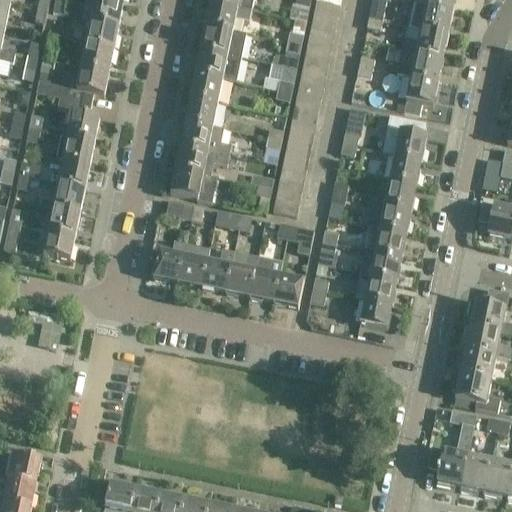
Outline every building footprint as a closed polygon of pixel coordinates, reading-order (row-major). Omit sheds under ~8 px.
[(0,0),(0,7),(10,9),(11,0),(0,0)] [(82,0),(81,0),(77,23),(84,25),(117,31),(122,8),(94,2),(82,0)] [(209,0),(208,8),(210,9),(211,8),(250,16),(253,0),(209,0)] [(316,0),(315,6),(339,11),(341,0),(316,0)] [(425,0),(424,10),(450,15),(452,4),(454,4),(455,0),(425,0)] [(38,1),(36,14),(47,17),(49,3),(48,3),(39,1),(38,1)] [(288,23),(305,27),(306,27),(309,13),(308,12),(309,3),(296,1),(294,9),(291,9),(288,23)] [(53,4),(51,18),(63,20),(65,6),(53,4)] [(315,6),(313,18),(336,23),(339,11),(315,6)] [(0,7),(0,31),(5,33),(10,9),(0,7)] [(203,32),(205,33),(206,32),(231,38),(234,25),(248,28),(250,16),(211,8),(210,9),(208,20),(206,20),(203,32)] [(410,23),(408,33),(418,35),(445,41),(447,28),(449,28),(452,16),(450,15),(424,10),(413,8),(410,23)] [(33,27),(43,29),(44,29),(47,17),(36,14),(33,27)] [(369,14),(367,24),(381,27),(383,17),(369,14)] [(48,31),(49,31),(60,33),(63,20),(51,18),(48,31)] [(313,18),(310,30),(334,35),(336,23),(313,18)] [(367,24),(365,33),(379,36),(381,27),(367,24)] [(87,35),(84,49),(112,55),(117,31),(84,25),(82,34),(87,35)] [(310,30),(308,41),(332,47),(334,35),(310,30)] [(198,56),(201,57),(201,56),(240,64),(245,40),(231,38),(206,32),(205,33),(203,44),(201,44),(198,56)] [(400,56),(414,59),(440,65),(442,53),(444,54),(447,41),(445,41),(418,35),(416,47),(403,44),(400,56)] [(288,38),(286,49),(300,51),(302,41),(288,38)] [(308,41),(305,53),(329,58),(332,47),(308,41)] [(29,48),(26,61),(37,63),(40,50),(29,48)] [(77,61),(75,71),(107,78),(112,55),(84,49),(81,62),(77,61)] [(284,58),(298,61),(300,51),(286,49),(284,58)] [(44,51),(41,64),(53,67),(56,53),(44,51)] [(305,53),(303,65),(327,70),(329,58),(305,53)] [(14,58),(0,56),(0,55),(0,66),(12,69),(14,58)] [(193,80),(196,81),(196,80),(222,85),(235,88),(240,64),(201,56),(201,57),(198,68),(196,68),(193,80)] [(395,80),(409,83),(435,89),(437,77),(439,78),(442,65),(440,65),(414,59),(411,71),(398,68),(395,80)] [(23,74),(33,76),(34,77),(37,63),(26,61),(23,74)] [(359,62),(357,72),(371,75),(373,66),(359,62)] [(41,64),(38,77),(50,80),(53,67),(41,64)] [(303,65),(301,77),(324,82),(327,70),(303,65)] [(37,88),(35,100),(58,104),(90,111),(92,100),(102,102),(107,78),(75,71),(70,95),(61,93),(37,87),(37,88)] [(357,72),(355,82),(369,85),(371,75),(357,72)] [(301,77),(298,89),(322,93),(324,82),(301,77)] [(188,104),(191,105),(191,104),(217,109),(222,85),(196,80),(196,81),(193,92),(191,91),(188,104)] [(263,93),(276,96),(290,99),(292,89),(265,83),(263,93)] [(437,89),(435,89),(409,83),(404,107),(430,112),(432,101),(434,102),(437,89)] [(298,89),(296,100),(320,105),(322,93),(298,89)] [(16,95),(15,102),(18,108),(26,110),(29,98),(16,95)] [(274,106),(288,109),(290,99),(276,96),(274,106)] [(296,100),(293,112),(317,117),(320,105),(296,100)] [(62,132),(60,141),(93,148),(98,124),(88,121),(90,111),(58,104),(56,116),(69,118),(66,133),(62,132)] [(184,128),(186,128),(212,133),(217,109),(191,104),(191,105),(188,116),(186,115),(184,128)] [(293,112),(291,124),(315,129),(317,117),(293,112)] [(12,118),(10,130),(22,132),(25,120),(12,118)] [(30,121),(27,135),(39,137),(42,123),(30,121)] [(388,123),(384,144),(381,158),(419,166),(421,166),(423,154),(421,153),(423,142),(422,142),(425,130),(388,123)] [(291,124),(289,135),(312,141),(315,129),(291,124)] [(179,152),(181,152),(207,157),(212,133),(186,128),(183,140),(181,139),(179,152)] [(7,142),(19,144),(20,144),(22,132),(10,130),(7,142)] [(343,141),(341,151),(355,153),(356,144),(358,144),(360,135),(350,133),(349,142),(343,141)] [(25,148),(36,150),(39,137),(27,135),(25,148)] [(268,135),(266,144),(280,147),(282,137),(268,135)] [(289,135),(286,147),(310,152),(312,141),(289,135)] [(60,166),(88,172),(93,148),(60,141),(55,165),(60,166)] [(264,154),(278,157),(280,147),(266,144),(264,154)] [(286,147),(284,159),(307,164),(310,152),(286,147)] [(341,151),(339,160),(353,163),(355,153),(341,151)] [(174,176),(176,176),(210,183),(210,182),(212,170),(226,173),(228,161),(207,157),(181,152),(178,164),(176,163),(174,176)] [(502,168),(511,170),(511,158),(504,156),(502,168)] [(284,159),(281,171),(305,176),(307,164),(284,159)] [(388,185),(414,190),(416,190),(418,178),(416,177),(419,166),(393,161),(388,185)] [(3,164),(0,176),(13,179),(15,167),(3,164)] [(52,178),(50,189),(83,195),(88,172),(60,166),(57,179),(52,178)] [(483,195),(496,197),(498,189),(493,188),(497,167),(489,166),(483,195)] [(20,168),(17,182),(29,185),(29,184),(37,186),(40,172),(20,168)] [(281,171),(279,183),(303,187),(305,176),(281,171)] [(0,178),(0,188),(10,191),(13,179),(0,176),(0,178)] [(196,205),(195,207),(210,210),(216,184),(210,182),(210,183),(176,176),(174,188),(171,187),(169,200),(196,205)] [(15,195),(27,197),(29,185),(17,182),(15,195)] [(259,183),(257,193),(270,195),(272,185),(259,183)] [(279,183),(276,194),(300,199),(303,187),(279,183)] [(388,185),(383,208),(409,214),(411,214),(414,202),(411,201),(414,190),(388,185)] [(53,200),(50,214),(78,220),(83,195),(50,189),(48,199),(53,200)] [(333,189),(331,199),(345,201),(347,192),(333,189)] [(257,193),(255,202),(260,203),(257,217),(266,219),(268,205),(270,195),(257,193)] [(276,194),(274,206),(298,211),(300,199),(276,194)] [(331,199),(329,208),(343,211),(345,201),(331,199)] [(295,223),(298,211),(274,206),(272,218),(295,223)] [(487,241),(510,246),(511,234),(511,206),(509,206),(508,213),(493,210),(487,241)] [(374,207),(369,231),(404,238),(404,240),(406,240),(409,225),(407,225),(409,214),(383,208),(374,207)] [(164,222),(189,226),(192,213),(167,208),(164,222)] [(192,213),(189,226),(199,228),(202,215),(192,213)] [(42,227),(40,236),(74,243),(78,220),(50,214),(47,228),(42,227)] [(11,215),(8,230),(19,232),(22,218),(11,215)] [(228,230),(227,234),(237,236),(240,222),(230,220),(230,221),(228,230)] [(240,222),(237,236),(247,238),(250,224),(240,222)] [(8,230),(2,257),(14,259),(19,232),(8,230)] [(275,244),(285,246),(288,232),(278,230),(275,244)] [(363,256),(399,264),(401,264),(404,251),(401,251),(404,240),(404,238),(369,231),(368,231),(363,256)] [(296,258),(308,261),(313,237),(288,232),(285,246),(298,249),(296,258)] [(69,267),(74,243),(40,236),(38,246),(44,248),(41,262),(69,267)] [(323,237),(321,247),(335,249),(337,240),(323,237)] [(165,286),(176,288),(184,250),(173,247),(170,259),(157,256),(152,285),(164,288),(165,286)] [(321,247),(319,256),(333,259),(335,249),(321,247)] [(184,250),(176,288),(176,290),(188,293),(189,290),(200,293),(206,266),(209,255),(184,250)] [(206,266),(200,293),(199,295),(212,298),(213,295),(224,298),(233,258),(220,255),(218,269),(206,266)] [(358,280),(394,287),(396,288),(399,275),(396,275),(399,264),(363,256),(358,280)] [(233,258),(224,298),(223,300),(236,303),(236,300),(248,303),(257,263),(233,258)] [(257,263),(248,303),(247,305),(260,307),(260,305),(272,308),(273,308),(278,281),(281,268),(257,263)] [(354,303),(363,305),(389,311),(391,312),(394,299),(392,299),(394,287),(358,280),(354,303)] [(273,308),(272,308),(271,310),(284,312),(284,310),(297,313),(303,286),(278,281),(273,308)] [(314,285),(312,295),(325,297),(327,288),(314,285)] [(312,295),(310,304),(323,307),(325,297),(312,295)] [(387,323),(389,311),(363,305),(358,330),(386,336),(389,323),(387,323)] [(469,327),(468,333),(500,340),(505,316),(469,308),(465,326),(469,327)] [(464,351),(463,357),(495,363),(510,365),(511,355),(498,349),(500,340),(468,333),(464,332),(460,350),(464,351)] [(459,374),(458,381),(490,387),(495,363),(463,357),(459,356),(455,374),(459,374)] [(475,408),(473,415),(496,420),(499,407),(487,405),(490,387),(458,381),(454,380),(451,397),(454,398),(453,404),(475,408)] [(485,436),(496,438),(498,426),(487,424),(485,436)] [(498,426),(496,438),(507,441),(509,429),(498,426)] [(431,453),(427,473),(439,475),(436,492),(452,495),(453,492),(459,493),(460,493),(467,461),(472,433),(462,431),(457,458),(443,456),(431,453)] [(11,459),(7,482),(0,480),(0,488),(33,495),(39,465),(11,459)] [(460,493),(459,493),(459,497),(476,500),(476,497),(483,498),(484,498),(490,466),(467,461),(460,493)] [(484,498),(483,498),(482,502),(499,505),(500,501),(506,503),(507,503),(511,480),(511,470),(490,466),(484,498)] [(0,488),(0,510),(7,511),(29,511),(33,495),(0,488)] [(130,511),(134,495),(109,490),(104,511),(130,511)] [(134,495),(130,511),(155,511),(158,500),(134,495)] [(158,500),(155,511),(181,511),(183,505),(158,500)] [(341,506),(342,502),(334,501),(333,508),(340,510),(341,506)]
